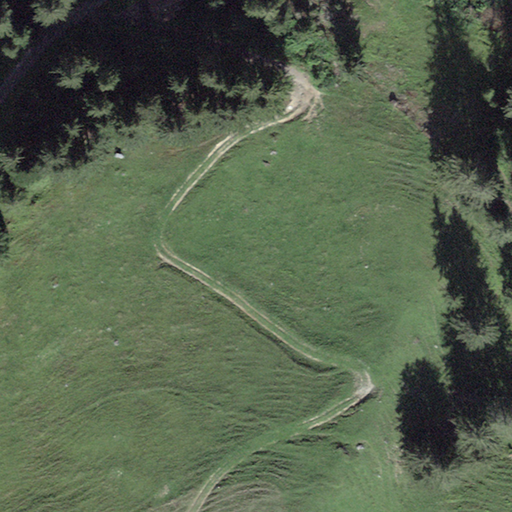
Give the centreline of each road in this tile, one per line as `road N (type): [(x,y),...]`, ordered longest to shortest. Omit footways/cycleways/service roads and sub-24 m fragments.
road 1 (track): [(198,0),(213,22),(295,75),(301,90),(289,111),(227,137),(188,177),(156,235),(165,252),(306,348),(358,366),(363,382),(359,396),(340,409),(232,459),(192,511)]
road 2 (track): [(0,100),(88,0)]
